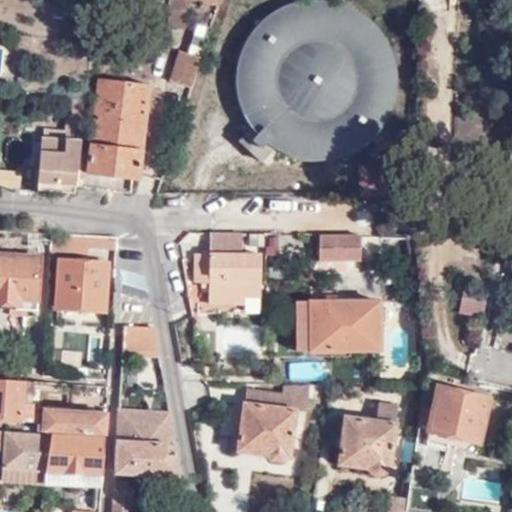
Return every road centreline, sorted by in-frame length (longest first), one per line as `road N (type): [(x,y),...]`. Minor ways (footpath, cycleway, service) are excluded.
road 1 (residential): [(197,511),(139,214)]
road 2 (residential): [(139,214),(359,220)]
road 3 (residential): [(0,206),(139,214)]
